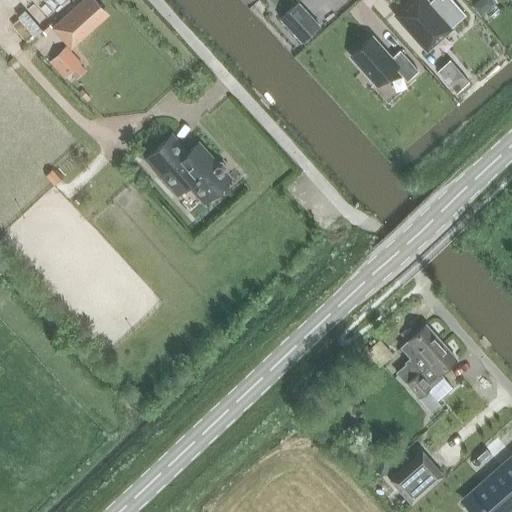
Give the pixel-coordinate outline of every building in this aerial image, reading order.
[(108,14),(95,0),(79,0),(50,28),(69,49),(108,14)] [(424,0),(411,0),(395,15),(426,49),(465,14),(451,0),(429,0),(427,3),(424,0)] [(492,3),(489,0),(478,0),(472,6),(480,14),(492,3)] [(319,26),(297,2),(278,19),(300,43),(319,26)] [(370,37),(350,55),(376,84),(394,68),(406,81),(417,71),(399,50),(389,58),(370,37)] [(48,61),(64,78),(69,72),(76,79),(85,70),(79,64),(81,63),(65,45),(48,61)] [(467,81),(448,60),(436,71),(455,92),(467,81)] [(187,150),(170,132),(142,158),(176,196),(186,186),(202,204),(232,177),(225,170),(225,167),(221,161),(217,161),(198,140),(187,150)] [(51,171),(45,176),(53,185),(58,180),(51,171)] [(400,347),(409,358),(403,363),(404,364),(395,372),(418,398),(431,387),(427,383),(436,374),(437,375),(454,358),(424,324),(400,347)] [(359,408),(343,404),(340,419),(356,422),(359,408)] [(442,476),(421,452),(389,479),(410,503),(442,476)] [(511,456),(469,494),(484,511),(509,511),(511,510),(511,456)] [(374,470),(385,474),(388,465),(377,462),(374,470)]
